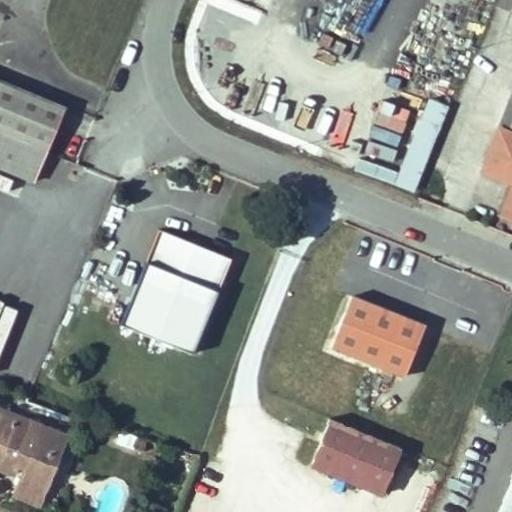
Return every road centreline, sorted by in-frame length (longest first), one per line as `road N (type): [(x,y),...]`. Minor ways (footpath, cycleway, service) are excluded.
road 1 (unclassified): [(168,0),(157,73),(186,127),(211,145),(511,266)]
road 2 (unknown): [(456,243),(469,190),(464,160),(511,41)]
road 3 (unknown): [(101,173),(50,76),(12,53),(29,0)]
